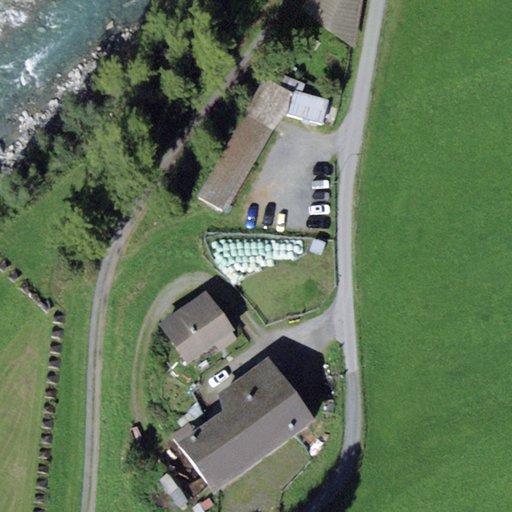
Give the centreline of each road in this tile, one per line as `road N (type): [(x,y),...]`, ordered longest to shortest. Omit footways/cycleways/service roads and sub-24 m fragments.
road 1 (track): [(83,511),(96,306),(115,238),(286,0)]
road 2 (track): [(347,319),(267,348),(223,295),(197,280),(172,286),(154,309),(134,367),(136,423),(163,436)]
road 3 (residential): [(350,373),(343,227),(372,0)]
road 4 (track): [(310,511),(350,450),(350,373)]
road 5 (track): [(163,436),(267,348)]
road 6 (track): [(348,144),(301,145),(272,218)]
